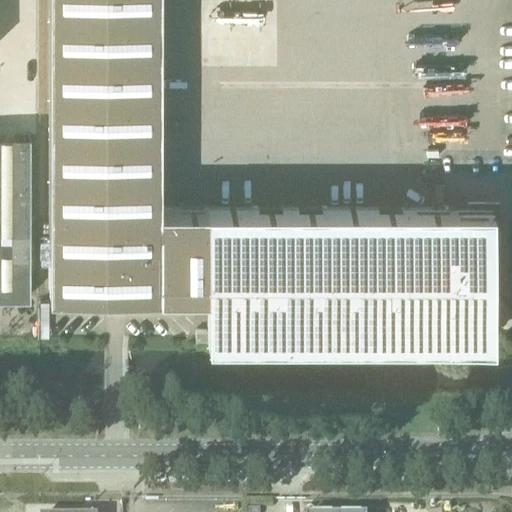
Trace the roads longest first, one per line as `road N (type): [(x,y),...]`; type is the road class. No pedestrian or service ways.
road 1 (unknown): [(193,0),(193,122),(211,136),(475,133),(491,117),(493,4)]
road 2 (tertiary): [(0,468),(511,462)]
